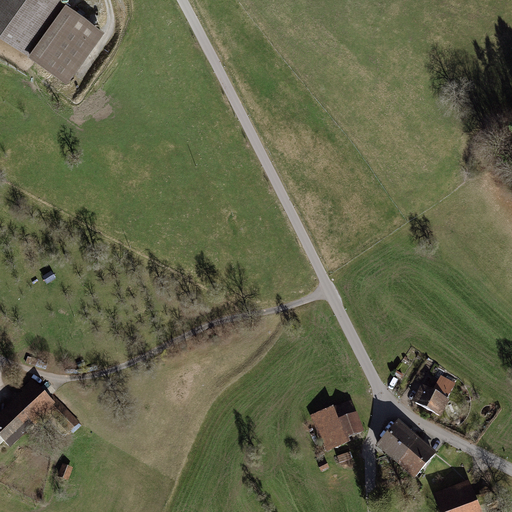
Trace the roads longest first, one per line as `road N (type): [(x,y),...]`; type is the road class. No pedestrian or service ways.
road 1 (unclassified): [(182,0),(383,396)]
road 2 (track): [(0,358),(47,375),(95,375),(218,321),(328,290)]
road 3 (unclassified): [(383,396),(511,470)]
